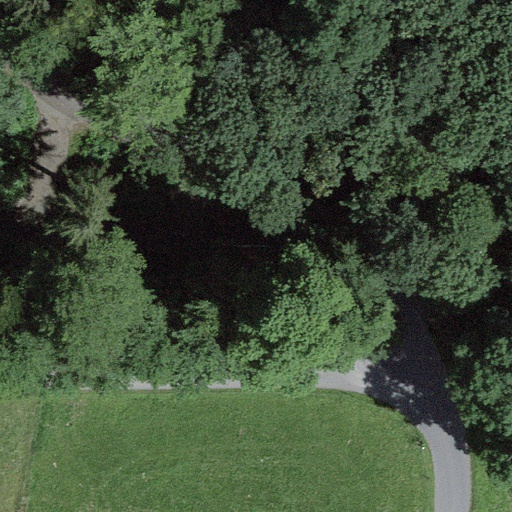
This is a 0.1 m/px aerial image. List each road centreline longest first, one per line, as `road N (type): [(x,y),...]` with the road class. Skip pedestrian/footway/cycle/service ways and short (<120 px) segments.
road 1 (unclassified): [(0,15),(200,149),(290,225),(423,385)]
road 2 (residential): [(0,371),(423,385)]
road 3 (track): [(511,287),(332,277)]
road 4 (residential): [(450,511),(451,436),(423,385)]
